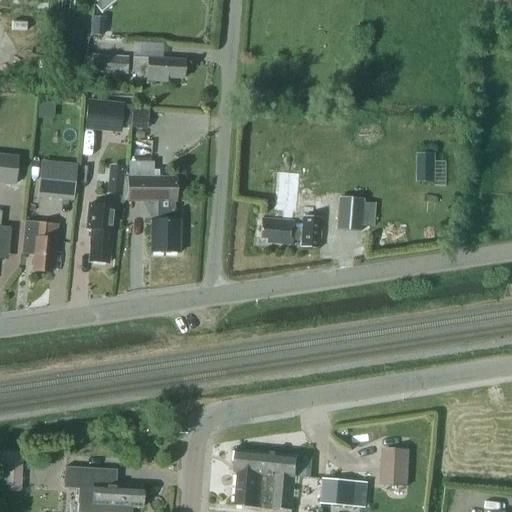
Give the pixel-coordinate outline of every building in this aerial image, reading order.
[(56,0),(56,12),(73,14),(74,0),(56,0)] [(104,0),(97,5),(96,6),(102,13),(118,0),(104,0)] [(90,69),(125,71),(126,55),(91,53),(90,69)] [(181,78),(182,61),(131,57),(130,70),(136,70),(135,79),(165,81),(166,77),(181,78)] [(334,101),(350,102),(350,90),(334,89),(334,101)] [(87,100),(84,129),(122,133),(125,104),(87,100)] [(0,154),(0,184),(16,186),(19,156),(0,154)] [(422,169),(434,169),(434,155),(422,155),(422,169)] [(40,188),(72,192),(75,166),(43,162),(40,188)] [(126,201),(157,202),(173,202),(176,202),(177,177),(153,177),(153,162),(129,162),(128,176),(127,176),(126,201)] [(122,195),(125,167),(110,166),(107,193),(122,195)] [(374,216),(375,204),(363,203),(363,200),(339,198),(337,230),(360,232),(361,227),(362,215),(374,216)] [(173,202),(157,202),(157,219),(151,219),(151,253),(180,252),(179,219),(174,219),(173,202)] [(92,245),(90,261),(108,263),(109,246),(111,246),(115,207),(89,205),(87,229),(92,230),(90,245),(92,245)] [(0,211),(0,244),(9,245),(10,228),(0,226),(0,214),(0,211)] [(260,226),(259,239),(267,240),(267,243),(292,245),(292,241),(300,241),(300,247),(319,249),(321,219),(302,217),(301,229),(293,229),(293,227),(293,222),(261,219),(260,226)] [(33,247),(32,255),(35,255),(33,270),(51,271),(53,255),(54,255),(56,239),(57,224),(52,224),(36,222),(25,221),(22,247),(33,247)] [(409,450),(385,449),(384,473),(388,473),(387,485),(407,486),(408,474),(409,450)] [(311,478),(313,458),(238,450),(235,472),(239,472),(235,504),(292,509),(296,477),(311,478)] [(0,490),(21,492),(23,453),(0,451),(0,490)] [(113,470),(64,467),(62,488),(78,489),(77,504),(78,504),(77,511),(131,511),(132,506),(141,506),(142,488),(111,486),(113,470)] [(321,504),(365,505),(366,480),(322,478),(321,504)]
